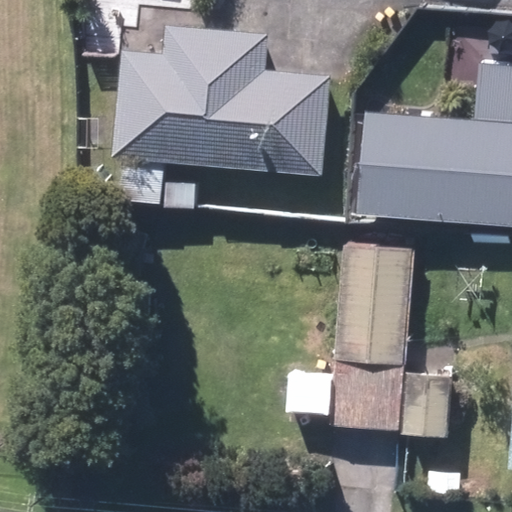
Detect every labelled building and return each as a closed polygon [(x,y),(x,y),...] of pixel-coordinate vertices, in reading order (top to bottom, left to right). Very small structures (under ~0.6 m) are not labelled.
[(121,201),(163,205),(166,162),(323,175),(331,79),(266,73),(269,37),(168,27),(167,36),(150,36),(149,55),(123,53),(114,157),(126,158),(121,201)] [(360,213),(511,225),(511,67),(482,64),(477,120),(368,112),(360,213)] [(80,121),(81,149),(92,149),(92,121),(80,121)] [(168,197),(197,199),(198,175),(169,174),(168,197)] [(332,425),(398,431),(412,252),(345,248),(332,425)]
